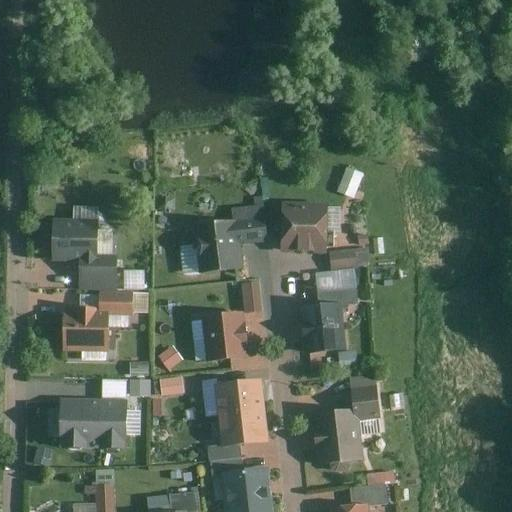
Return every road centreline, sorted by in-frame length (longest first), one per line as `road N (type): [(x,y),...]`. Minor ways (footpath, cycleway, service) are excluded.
road 1 (residential): [(12,511),(15,253)]
road 2 (residential): [(296,511),(277,320)]
